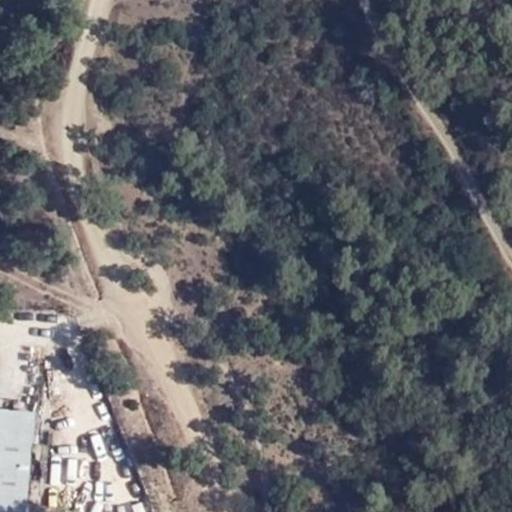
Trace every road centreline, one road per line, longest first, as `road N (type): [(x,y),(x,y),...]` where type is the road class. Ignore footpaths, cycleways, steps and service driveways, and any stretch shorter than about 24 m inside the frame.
road 1 (track): [(233,511),(93,176),(86,71),(101,0)]
road 2 (track): [(379,0),(433,113),(511,247)]
